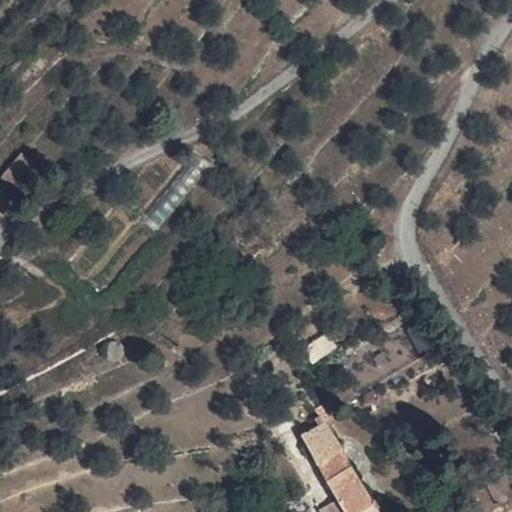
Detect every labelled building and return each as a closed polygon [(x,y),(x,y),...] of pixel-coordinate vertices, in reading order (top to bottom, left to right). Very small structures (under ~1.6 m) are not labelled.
[(200,150),(144,217),(158,229),(214,162),(200,150)] [(49,173),(29,155),(0,185),(0,210),(7,217),(49,173)] [(318,457),(347,440),(332,416),(304,432),(318,457)] [(388,511),(347,440),(318,457),(340,496),(346,506),(349,511),(388,511)] [(334,511),(346,506),(340,496),(321,506),(324,511),(334,511)]
